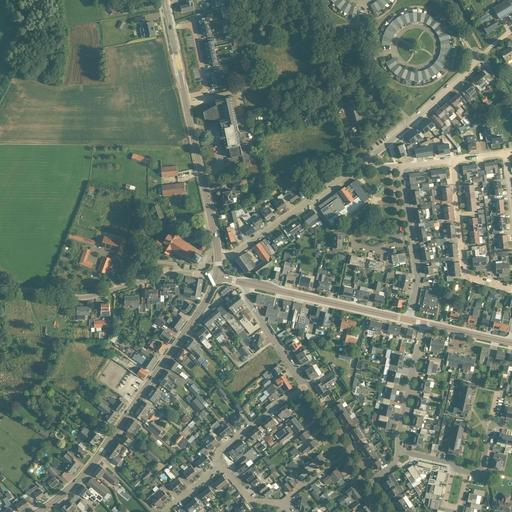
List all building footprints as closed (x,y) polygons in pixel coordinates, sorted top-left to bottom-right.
[(196,0),(195,0),(186,3),(186,4),(181,6),(182,8),(182,9),(181,9),(181,12),(182,12),(183,12),(198,9),(196,0)] [(340,10),(345,3),(344,2),(345,1),(343,0),(337,0),(334,3),(336,5),(337,7),(340,10)] [(376,1),(377,2),(382,9),(383,7),(383,8),(385,6),(388,2),(384,0),(378,0),(376,2),(376,1)] [(511,12),(511,0),(502,0),(501,1),(502,3),(493,8),(500,20),(511,12)] [(348,14),(351,6),(350,6),(350,5),(349,4),(348,4),(346,3),(346,2),(345,3),(340,10),(342,11),(344,12),(348,14)] [(382,9),(377,2),(375,3),(375,2),(373,3),(373,4),(371,5),(370,5),(374,13),(377,12),(378,11),(382,9)] [(357,17),(357,16),(358,7),(358,8),(356,8),(356,7),(355,6),(351,6),(352,5),(351,5),(351,6),(348,14),(351,15),(352,15),(357,16),(357,17)] [(414,22),(417,22),(417,21),(418,13),(418,12),(417,12),(417,9),(413,10),(413,13),(409,13),(410,21),(412,21),(412,22),(414,22)] [(407,23),(410,22),(410,23),(411,23),(410,21),(409,13),(408,13),(407,14),(404,15),(400,16),(404,24),(405,23),(406,24),(407,23)] [(420,22),(423,23),(424,22),(426,14),(424,14),(422,13),(418,13),(417,21),(419,21),(418,22),(420,22)] [(199,19),(200,25),(209,23),(208,17),(211,17),(210,14),(204,15),(205,18),(199,19)] [(430,25),(434,18),(435,17),(434,18),(433,17),(430,16),(426,14),(424,22),(425,23),(426,24),(429,25),(429,26),(430,25)] [(396,19),(393,21),(398,27),(400,27),(402,26),(404,24),(404,25),(405,25),(404,24),(400,16),(399,17),(396,19)] [(498,27),(497,26),(494,19),(493,20),(491,16),(481,22),(483,26),(487,33),(493,29),(493,30),(498,27)] [(140,22),(141,28),(144,28),(146,37),(146,38),(155,36),(155,35),(154,30),(153,27),(152,22),(146,23),(145,21),(146,21),(145,17),(135,19),(136,23),(140,22)] [(432,28),(434,30),(435,29),(441,24),(442,23),(441,23),(441,24),(440,22),(438,21),(434,18),(430,25),(431,26),(431,27),(432,28)] [(398,27),(393,21),(392,21),(393,22),(392,23),(391,23),(390,25),(387,28),(394,33),(395,31),(396,32),(397,31),(399,28),(399,29),(399,28),(398,27)] [(441,24),(435,29),(436,30),(435,31),(436,33),(436,32),(438,35),(438,36),(439,35),(446,31),(447,31),(446,31),(445,30),(445,29),(444,27),(441,24)] [(210,28),(201,30),(202,35),(206,35),(207,38),(213,36),(212,33),(211,33),(210,28)] [(394,33),(387,28),(386,28),(387,28),(386,30),(385,32),(383,36),(391,39),(392,37),(393,38),(393,36),(394,33),(395,34),(395,33),(394,33)] [(450,39),(449,39),(449,38),(448,35),(446,31),(439,35),(440,36),(439,37),(439,38),(441,41),(440,41),(440,42),(441,41),(449,40),(450,39)] [(391,42),(392,39),(391,39),(383,36),(383,37),(383,38),(382,41),(382,45),(381,45),(391,46),(390,45),(390,44),(391,44),(391,42)] [(205,48),(214,46),(213,41),(214,41),(213,38),(207,39),(208,42),(204,43),(205,48)] [(449,40),(441,41),(442,43),(441,43),(441,45),(441,48),(442,48),(450,48),(451,48),(450,48),(450,46),(450,44),(449,40)] [(507,63),(511,60),(511,49),(511,47),(501,53),(507,63)] [(450,48),(442,48),(442,50),(441,49),(440,51),(441,51),(440,54),(439,54),(441,55),(448,57),(449,57),(448,57),(449,55),(449,53),(450,48)] [(439,57),(437,60),(438,61),(445,65),(445,66),(445,65),(445,64),(446,64),(447,61),(448,57),(441,55),(440,56),(439,56),(438,57),(439,57)] [(218,62),(216,57),(207,59),(208,64),(212,64),(213,67),(219,65),(218,62)] [(385,63),(386,63),(387,64),(386,64),(388,66),(391,70),(396,64),(396,63),(395,61),(393,58),(394,58),(385,63)] [(445,65),(438,61),(437,62),(436,61),(435,63),(433,65),(432,65),(433,66),(439,72),(439,73),(439,72),(440,71),(442,69),(445,65)] [(394,73),(397,76),(402,69),(401,68),(401,67),(400,66),(397,64),(398,64),(398,63),(396,64),(391,70),(390,70),(391,70),(392,71),(394,73)] [(432,78),(432,77),(433,76),(435,75),(439,72),(433,66),(432,67),(432,66),(430,67),(428,69),(427,69),(428,70),(431,77),(432,78)] [(210,72),(211,77),(220,75),(219,70),(220,70),(219,67),(213,68),(214,71),(210,72)] [(491,75),(492,75),(494,78),(497,77),(494,73),(489,67),(486,70),(491,75)] [(402,69),(397,76),(398,76),(399,76),(399,77),(401,78),(401,77),(405,79),(408,72),(407,71),(407,70),(405,69),(402,68),(403,68),(402,68),(402,69)] [(414,81),(415,73),(413,73),(413,72),(411,71),(408,71),(409,70),(408,70),(408,72),(405,79),(405,80),(406,79),(407,80),(410,80),(414,81)] [(424,70),(421,71),(421,72),(423,80),(423,81),(423,80),(425,80),(427,79),(431,77),(428,70),(426,70),(424,70)] [(419,81),(423,80),(421,72),(420,72),(420,71),(418,72),(415,72),(415,71),(415,73),(414,81),(414,82),(414,81),(416,81),(419,81)] [(487,85),(491,81),(494,79),(489,74),(487,76),(483,72),(479,75),(484,81),(487,85)] [(480,85),(484,81),(479,75),(474,80),(471,82),(474,88),(476,86),(480,91),(483,89),(480,85)] [(221,81),(212,83),(213,88),(219,87),(220,90),(226,89),(226,85),(223,86),(221,81)] [(343,86),(346,91),(352,87),(349,82),(343,86)] [(471,96),(473,94),(476,92),(474,89),(470,83),(464,88),(468,93),(464,96),(468,102),(472,98),(471,96)] [(459,93),(454,97),(459,103),(462,101),(464,104),(466,102),(459,93)] [(450,101),(457,110),(459,108),(457,105),(459,103),(454,97),(450,101)] [(244,167),(251,166),(247,145),(240,146),(238,138),(240,137),(239,131),(237,132),(235,125),(236,125),(230,98),(229,98),(222,100),(216,101),(217,106),(215,107),(213,108),(211,109),(212,109),(210,109),(210,110),(208,110),(208,111),(206,111),(206,112),(204,112),(205,120),(207,119),(208,120),(210,119),(210,120),(212,119),(212,120),(214,119),(214,120),(216,120),(218,120),(220,120),(221,125),(223,125),(223,127),(225,136),(224,136),(225,139),(227,149),(229,148),(231,158),(242,155),(244,167)] [(353,125),(362,122),(359,112),(360,112),(359,112),(359,109),(359,108),(358,109),(358,106),(358,105),(356,99),(346,102),(353,125)] [(447,103),(441,108),(448,116),(454,112),(447,103)] [(308,113),(307,107),(296,110),(297,115),(308,113)] [(451,124),(447,120),(450,118),(448,116),(441,108),(436,113),(440,118),(435,122),(439,126),(442,130),(443,132),(445,134),(446,135),(449,132),(446,129),(451,124)] [(457,112),(455,113),(454,114),(460,121),(463,119),(463,118),(457,111),(457,112)] [(482,123),(487,120),(484,114),(480,116),(478,114),(477,114),(482,123)] [(424,122),(430,129),(435,126),(429,119),(424,122)] [(472,125),(474,129),(481,124),(479,120),(472,125)] [(430,129),(424,122),(420,126),(426,133),(430,129)] [(467,124),(466,124),(461,128),(458,129),(461,134),(470,128),(467,124)] [(501,137),(492,139),(490,129),(491,129),(491,128),(485,129),(487,143),(492,142),(492,144),(503,143),(503,137),(501,137)] [(351,135),(350,135),(352,141),(359,139),(357,133),(354,134),(353,130),(349,131),(351,135)] [(415,130),(411,133),(417,140),(421,137),(415,130)] [(412,144),(417,140),(411,133),(407,137),(412,144)] [(467,137),(467,140),(469,150),(477,149),(476,143),(478,141),(475,136),(467,137)] [(396,154),(404,150),(402,145),(394,148),(396,154)] [(404,150),(396,154),(398,159),(406,156),(404,150)] [(148,165),(151,159),(133,153),(131,160),(148,165)] [(486,174),(497,173),(497,168),(498,168),(497,162),(485,164),(486,174)] [(471,175),(476,175),(478,174),(476,165),(463,167),(464,174),(465,181),(470,180),(469,174),(471,174),(471,175)] [(177,166),(161,168),(158,169),(158,175),(162,175),(162,177),(178,175),(177,166)] [(427,173),(428,180),(432,180),(446,178),(446,177),(445,169),(431,171),(431,172),(427,173)] [(418,184),(418,182),(418,181),(424,180),(423,173),(409,175),(410,183),(411,183),(411,185),(411,189),(418,188),(418,184)] [(244,187),(242,180),(230,183),(232,190),(244,187)] [(351,186),(346,189),(349,193),(354,190),(356,193),(359,197),(363,203),(369,198),(365,192),(366,190),(365,189),(363,190),(359,184),(356,180),(350,184),(350,185),(351,186)] [(162,186),(163,196),(186,193),(184,183),(162,186)] [(286,194),(283,196),(285,198),(288,196),(290,200),(292,202),(299,197),(296,193),(295,192),(298,190),(294,185),(289,189),(290,189),(285,192),(286,194)] [(439,186),(436,187),(429,188),(430,197),(434,196),(433,190),(435,190),(439,189),(439,186)] [(319,206),(321,210),(328,220),(331,224),(350,214),(349,213),(364,203),(363,203),(359,197),(354,200),(354,199),(351,196),(349,193),(346,189),(346,188),(345,187),(344,188),(343,188),(340,190),(339,191),(338,192),(339,192),(336,195),(335,194),(326,201),(325,202),(319,206)] [(430,191),(429,188),(417,188),(418,191),(411,193),(412,199),(423,197),(423,194),(422,191),(430,191)] [(239,189),(223,193),(225,199),(223,200),(224,201),(223,201),(223,202),(222,202),(223,203),(223,204),(224,204),(224,205),(237,202),(236,195),(240,194),(239,189)] [(488,196),(488,199),(491,199),(495,198),(495,196),(502,195),(502,189),(494,190),(494,193),(489,193),(490,196),(488,196)] [(279,201),(274,204),(276,207),(279,211),(287,206),(285,203),(282,200),(285,198),(283,196),(282,194),(277,197),(279,201)] [(421,204),(424,203),(424,199),(423,197),(412,199),(413,205),(421,204)] [(267,209),(262,213),(267,220),(274,215),(271,210),(274,208),(270,203),(265,206),(267,209)] [(158,205),(153,207),(153,208),(154,211),(154,212),(156,215),(156,216),(157,219),(157,220),(158,220),(162,218),(163,218),(158,205)] [(490,214),(491,216),(498,216),(497,213),(504,213),(503,206),(496,207),(496,211),(491,211),(492,214),(490,214)] [(245,208),(235,211),(237,218),(242,217),(248,226),(243,229),(245,232),(247,234),(248,236),(258,229),(257,227),(259,226),(263,223),(258,217),(259,216),(256,213),(255,214),(254,214),(253,215),(252,217),(251,217),(245,208)] [(313,210),(303,218),(307,224),(308,224),(310,228),(311,227),(320,221),(323,225),(326,223),(322,216),(319,219),(318,217),(318,216),(314,211),(313,210)] [(234,211),(229,212),(231,223),(237,222),(234,211)] [(427,218),(426,215),(415,217),(416,224),(424,222),(424,225),(434,224),(434,221),(424,222),(424,218),(427,218)] [(498,218),(498,216),(491,216),(491,217),(486,217),(487,220),(491,220),(492,222),(495,221),(495,225),(505,224),(505,218),(498,218)] [(289,228),(288,228),(289,228),(289,229),(290,231),(292,233),(293,234),(298,230),(301,233),(306,230),(303,226),(302,227),(298,221),(298,222),(297,222),(296,221),(293,225),(289,227),(289,228)] [(417,230),(419,236),(429,234),(428,228),(435,227),(434,224),(424,225),(425,228),(417,230)] [(492,234),(495,234),(499,233),(499,231),(506,230),(505,224),(495,225),(495,229),(493,229),(493,231),(492,231),(492,234)] [(224,229),(224,230),(225,234),(228,243),(235,241),(230,227),(224,229)] [(157,238),(153,244),(162,249),(161,250),(169,255),(170,255),(171,256),(174,252),(180,256),(186,259),(195,265),(196,262),(200,264),(201,263),(204,257),(201,255),(203,252),(201,251),(202,250),(203,250),(204,250),(206,247),(205,246),(203,244),(201,245),(200,247),(200,249),(200,250),(194,247),(182,239),(183,236),(184,235),(183,234),(183,233),(175,228),(173,230),(172,230),(171,232),(172,233),(170,235),(169,234),(165,241),(164,242),(161,240),(159,239),(157,238)] [(281,231),(271,238),(274,242),(274,243),(276,244),(282,240),(282,241),(286,238),(283,235),(281,231)] [(345,233),(333,232),(333,242),(342,243),(342,239),(344,239),(345,233)] [(70,234),(68,239),(94,246),(96,241),(70,234)] [(287,235),(292,242),(296,239),(294,236),(293,237),(291,234),(288,236),(287,235)] [(420,242),(427,241),(427,237),(430,237),(429,234),(419,236),(420,242)] [(496,236),(495,234),(492,234),(493,234),(487,235),(487,236),(488,236),(488,239),(493,238),(493,239),(499,239),(499,243),(507,242),(506,235),(496,236)] [(101,236),(99,245),(102,246),(102,247),(117,251),(122,252),(126,239),(120,238),(119,241),(101,236)] [(253,248),(258,255),(262,262),(268,269),(275,264),(273,261),(278,257),(275,252),(274,252),(270,246),(268,243),(265,239),(253,248)] [(342,245),(342,243),(333,242),(332,251),(344,252),(344,245),(342,245)] [(433,252),(432,248),(437,247),(437,246),(437,243),(431,243),(428,244),(428,247),(421,248),(422,254),(433,252)] [(83,250),(78,263),(92,269),(94,263),(87,260),(91,250),(83,247),(82,250),(83,250)] [(399,263),(406,262),(409,261),(407,251),(401,252),(401,253),(398,254),(399,263)] [(246,252),(236,260),(246,274),(253,269),(259,276),(268,269),(262,262),(256,266),(251,260),(246,252)] [(285,252),(283,260),(290,261),(291,257),(292,257),(293,254),(285,252)] [(423,261),(431,259),(430,256),(433,255),(433,252),(422,254),(423,261)] [(346,264),(355,266),(357,257),(355,256),(355,254),(349,253),(346,264)] [(386,261),(385,271),(388,270),(388,268),(397,266),(396,264),(399,263),(398,254),(395,254),(394,253),(388,254),(386,261)] [(103,256),(98,271),(107,274),(112,259),(103,256)] [(361,257),(357,257),(355,266),(359,266),(358,271),(364,273),(368,257),(361,256),(361,257)] [(486,257),(479,258),(481,270),(485,270),(484,265),(487,265),(486,262),(489,262),(489,256),(486,256),(486,257)] [(368,268),(375,270),(377,261),(373,260),(374,258),(368,257),(364,273),(367,273),(368,268)] [(384,272),(385,271),(386,261),(380,260),(380,262),(377,261),(375,270),(384,272)] [(285,261),(282,275),(287,276),(288,275),(288,272),(289,272),(291,263),(285,261)] [(439,261),(433,262),(431,262),(432,266),(424,267),(425,274),(433,273),(432,269),(440,267),(439,261)] [(496,265),(496,264),(492,264),(493,270),(496,270),(497,273),(499,273),(499,277),(503,276),(502,265),(496,265)] [(460,275),(459,268),(447,270),(448,276),(447,276),(447,282),(453,281),(453,276),(460,275)] [(402,281),(409,282),(410,277),(402,275),(402,272),(396,270),(395,273),(399,274),(398,281),(402,281)] [(287,277),(286,282),(294,284),(295,280),(297,281),(299,274),(289,272),(288,272),(288,275),(287,276),(287,277)] [(330,292),(331,287),(332,284),(324,282),(325,275),(317,273),(316,280),(319,281),(317,289),(330,292)] [(301,277),(299,285),(309,287),(310,282),(314,283),(315,277),(308,275),(308,278),(301,277)] [(184,295),(183,297),(184,297),(191,299),(191,295),(192,295),(200,297),(203,280),(195,278),(194,278),(187,277),(186,277),(185,282),(186,282),(188,282),(188,284),(193,285),(192,289),(185,288),(184,295)] [(373,289),(372,296),(376,296),(374,302),(382,304),(384,296),(379,295),(380,290),(382,283),(375,281),(373,289)] [(409,282),(402,281),(401,288),(408,289),(409,282)] [(169,284),(169,294),(170,294),(170,295),(172,295),(172,294),(172,292),(175,292),(175,295),(179,295),(179,292),(179,284),(176,284),(169,284)] [(223,296),(231,289),(228,285),(220,292),(223,296)] [(353,289),(346,287),(343,295),(351,297),(353,289)] [(369,295),(372,296),(373,289),(367,287),(366,291),(360,290),(358,298),(368,300),(368,301),(369,295)] [(398,290),(393,288),(392,289),(390,289),(389,296),(392,297),(392,293),(397,294),(398,290)] [(423,306),(421,305),(419,312),(426,313),(431,290),(426,289),(423,306)] [(431,290),(426,313),(436,315),(438,308),(434,308),(436,297),(431,296),(432,290),(431,290)] [(228,302),(227,304),(238,318),(246,328),(251,334),(260,327),(256,330),(254,327),(255,327),(254,326),(250,321),(254,318),(250,312),(249,310),(246,307),(247,306),(241,298),(242,298),(239,294),(237,294),(234,297),(230,299),(230,300),(228,302)] [(258,294),(256,303),(268,306),(265,317),(269,317),(273,318),(277,319),(277,318),(279,310),(277,310),(278,307),(279,300),(275,299),(276,298),(258,294)] [(125,305),(125,306),(133,306),(133,307),(139,307),(139,304),(139,297),(125,297),(125,302),(125,305)] [(406,301),(395,299),(393,306),(403,308),(403,305),(405,306),(406,301)] [(278,307),(277,310),(279,310),(277,318),(286,320),(288,314),(288,313),(289,308),(290,309),(292,302),(284,300),(284,301),(283,305),(283,308),(278,307)] [(182,307),(180,310),(182,311),(186,314),(188,311),(189,312),(193,306),(187,302),(186,301),(182,307)] [(238,335),(238,334),(243,341),(248,337),(243,330),(246,328),(238,318),(227,304),(226,302),(224,304),(217,309),(222,315),(224,317),(238,335)] [(294,302),(290,321),(293,321),(292,328),(297,329),(304,331),(305,324),(304,324),(307,313),(308,314),(309,309),(302,308),(303,304),(294,302)] [(102,311),(101,311),(101,316),(110,316),(110,311),(110,304),(101,304),(102,311)] [(77,315),(77,320),(83,321),(83,320),(86,320),(86,316),(90,316),(90,307),(77,307),(77,315)] [(316,316),(320,316),(321,308),(315,307),(313,315),(311,314),(310,317),(316,319),(316,316)] [(472,316),(469,315),(468,322),(476,324),(478,317),(477,317),(479,309),(474,308),(472,316)] [(216,310),(210,315),(214,321),(215,320),(216,320),(219,324),(224,320),(221,316),(222,315),(217,309),(216,310)] [(461,317),(462,312),(462,311),(461,310),(460,310),(459,310),(458,310),(457,311),(457,312),(451,311),(449,318),(458,320),(459,316),(461,317)] [(174,311),(171,315),(175,319),(182,325),(186,320),(186,319),(174,311)] [(503,321),(503,320),(503,319),(503,317),(501,317),(500,320),(495,318),(496,314),(497,311),(493,311),(491,322),(494,322),(493,328),(501,330),(503,321)] [(326,331),(327,330),(328,327),(329,328),(331,320),(328,319),(329,314),(326,313),(326,312),(323,312),(323,313),(323,312),(319,329),(320,330),(326,331)] [(210,315),(202,321),(209,329),(213,326),(211,324),(216,320),(215,320),(214,321),(210,315)] [(488,327),(490,320),(487,319),(488,316),(483,315),(483,318),(482,318),(481,325),(488,327)] [(170,317),(167,322),(178,330),(179,330),(178,330),(182,325),(175,319),(175,320),(170,317)] [(157,319),(154,323),(161,328),(164,324),(157,319)] [(349,334),(350,332),(351,326),(355,327),(356,322),(352,321),(342,319),(340,328),(346,329),(343,341),(347,342),(347,344),(356,346),(357,339),(349,338),(350,335),(349,334)] [(503,319),(503,320),(503,321),(501,330),(508,331),(509,326),(510,326),(511,322),(508,321),(508,320),(503,319)] [(365,331),(368,332),(368,334),(374,335),(374,334),(375,331),(377,322),(371,320),(370,326),(366,325),(365,331)] [(375,331),(374,334),(383,336),(385,329),(381,329),(383,323),(377,322),(375,331)] [(385,329),(383,336),(389,337),(393,338),(393,335),(395,326),(389,325),(388,330),(385,329)] [(197,333),(196,334),(201,339),(201,340),(200,341),(201,342),(203,344),(208,349),(211,346),(209,344),(208,345),(205,341),(208,340),(204,336),(205,335),(209,332),(208,330),(204,326),(204,327),(204,326),(203,326),(201,328),(201,329),(202,329),(200,330),(199,330),(197,332),(197,333)] [(221,326),(212,333),(216,338),(224,332),(225,332),(221,326)] [(395,326),(393,335),(396,336),(396,338),(399,339),(402,340),(403,334),(400,333),(401,327),(395,326)] [(162,328),(158,334),(158,335),(168,342),(168,341),(169,341),(171,340),(170,338),(171,338),(172,337),(172,336),(167,333),(168,332),(166,330),(166,331),(162,328)] [(403,334),(402,340),(407,341),(409,338),(412,339),(412,338),(414,338),(415,334),(413,333),(414,330),(408,329),(407,334),(403,334)] [(277,335),(279,338),(287,333),(285,330),(277,335)] [(228,337),(224,332),(216,339),(220,343),(228,337)] [(114,333),(109,340),(114,343),(119,336),(114,333)] [(313,342),(315,335),(306,333),(306,336),(309,341),(313,342)] [(251,340),(248,337),(243,341),(248,347),(250,345),(251,344),(252,344),(253,344),(257,351),(264,347),(260,341),(263,339),(260,335),(252,340),(252,341),(251,340)] [(191,337),(184,346),(195,354),(194,355),(193,356),(198,360),(201,356),(203,354),(198,350),(194,346),(197,342),(191,337)] [(432,351),(434,352),(436,352),(439,340),(432,338),(430,346),(433,346),(432,351)] [(149,341),(146,346),(148,347),(149,348),(146,351),(150,354),(151,354),(152,354),(155,349),(156,349),(162,354),(167,346),(161,342),(159,344),(154,340),(154,341),(153,341),(152,343),(149,341)] [(439,340),(436,352),(438,353),(440,353),(441,348),(444,349),(445,341),(439,340)] [(297,344),(295,341),(289,345),(293,351),(302,346),(299,342),(297,344)] [(135,354),(132,358),(143,365),(150,370),(158,359),(152,354),(151,354),(150,354),(146,351),(142,349),(137,345),(134,349),(143,355),(148,358),(147,360),(142,357),(138,354),(137,355),(135,354)] [(250,353),(244,346),(240,349),(246,357),(250,353)] [(177,356),(177,357),(181,360),(181,361),(188,352),(187,352),(182,348),(177,356)] [(485,355),(489,356),(490,350),(482,348),(479,360),(483,361),(485,355)] [(390,353),(389,358),(391,359),(394,359),(404,361),(405,357),(405,356),(400,355),(400,352),(394,350),(391,350),(390,353)] [(296,356),(299,361),(306,356),(303,351),(296,356)] [(498,362),(503,363),(505,353),(498,351),(496,359),(499,360),(498,362)] [(191,353),(189,356),(194,361),(196,364),(199,362),(196,359),(191,353)] [(449,366),(451,367),(453,367),(456,354),(449,353),(447,361),(450,361),(449,366)] [(453,367),(455,368),(457,368),(458,363),(461,364),(462,356),(456,354),(453,367)] [(302,366),(309,361),(306,356),(299,361),(302,366)] [(462,369),(464,370),(466,370),(469,357),(462,356),(461,364),(463,364),(462,369)] [(466,370),(468,370),(470,371),(471,366),(474,367),(476,359),(469,357),(466,370)] [(391,359),(389,367),(391,367),(397,369),(397,366),(402,367),(403,366),(404,361),(394,359),(391,359)] [(426,359),(425,366),(437,369),(438,367),(438,365),(433,364),(434,361),(426,359)] [(169,367),(180,375),(183,371),(182,370),(179,368),(177,366),(179,364),(174,360),(169,367)] [(274,373),(276,376),(282,372),(278,366),(272,370),(273,371),(269,373),(271,375),(274,373)] [(305,370),(308,375),(316,371),(312,366),(305,370)] [(437,371),(437,369),(425,366),(423,373),(431,375),(431,372),(436,373),(437,371)] [(388,370),(387,375),(400,378),(401,374),(401,373),(396,372),(397,369),(391,367),(389,367),(388,370)] [(341,377),(336,368),(333,370),(338,378),(341,377)] [(132,369),(131,371),(132,372),(135,374),(135,373),(138,375),(138,374),(144,378),(148,372),(142,369),(139,373),(135,370),(132,369)] [(168,382),(170,380),(173,383),(174,383),(177,385),(180,382),(176,379),(177,378),(167,370),(162,376),(168,382)] [(308,375),(308,376),(311,381),(319,376),(316,371),(308,375)] [(325,387),(336,380),(337,379),(332,372),(322,378),(325,381),(315,387),(321,395),(323,398),(332,393),(329,389),(327,390),(325,387)] [(276,389),(279,388),(283,385),(283,384),(288,381),(284,375),(276,380),(279,385),(276,387),(273,384),(266,390),(270,394),(276,389)] [(387,375),(386,381),(387,381),(387,384),(393,385),(394,383),(398,384),(399,383),(400,378),(387,375)] [(168,382),(162,376),(158,382),(171,392),(170,392),(175,396),(177,394),(176,393),(177,392),(169,385),(167,383),(168,382)] [(434,379),(432,378),(428,377),(427,380),(422,379),(420,385),(430,387),(431,382),(433,382),(434,379)] [(262,384),(265,387),(271,382),(268,379),(262,384)] [(283,385),(279,388),(283,395),(288,392),(287,391),(292,388),(288,381),(283,384),(283,385)] [(384,383),(382,392),(383,392),(396,395),(397,391),(397,390),(397,389),(392,388),(393,385),(387,384),(384,383)] [(199,390),(194,384),(189,388),(194,395),(199,390)] [(429,393),(430,387),(420,385),(419,391),(424,392),(424,395),(430,396),(430,394),(429,393)] [(462,392),(471,394),(472,389),(463,387),(460,386),(459,392),(462,392)] [(169,399),(167,397),(164,394),(155,387),(147,397),(156,404),(161,398),(164,401),(164,400),(167,402),(169,399)] [(267,410),(272,406),(278,402),(276,400),(279,398),(278,397),(276,392),(271,395),(272,395),(269,397),(272,402),(265,407),(267,410)] [(379,397),(378,400),(383,401),(389,402),(390,399),(395,400),(395,399),(396,395),(383,392),(382,398),(379,397)] [(416,403),(425,405),(426,399),(429,400),(430,396),(424,395),(423,398),(418,397),(416,403)] [(120,412),(121,410),(126,404),(120,399),(118,401),(113,398),(112,397),(109,400),(115,405),(114,407),(120,412)] [(194,401),(191,404),(198,413),(205,407),(197,398),(194,401)] [(209,398),(203,404),(206,407),(212,401),(209,398)] [(338,405),(333,408),(336,413),(341,410),(344,408),(342,405),(344,403),(341,398),(336,401),(338,405)] [(118,414),(108,407),(110,404),(103,399),(101,402),(102,402),(98,407),(107,414),(114,419),(118,415),(118,414)] [(144,401),(140,408),(145,412),(147,410),(150,413),(153,409),(150,407),(151,406),(144,401)] [(376,402),(375,408),(379,409),(383,410),(392,412),(393,407),(393,406),(390,405),(388,405),(389,402),(383,401),(382,404),(380,403),(376,402)] [(238,413),(231,419),(237,427),(245,421),(239,413),(243,410),(237,403),(233,407),(238,413)] [(420,410),(420,413),(426,414),(427,411),(428,411),(429,405),(425,405),(416,403),(415,408),(420,410)] [(285,406),(281,409),(288,418),(290,417),(288,414),(290,412),(285,406)] [(343,413),(338,416),(342,421),(350,415),(352,414),(350,411),(348,408),(346,406),(344,408),(341,410),(343,413)] [(140,408),(134,415),(145,424),(149,419),(146,417),(150,413),(147,410),(145,412),(140,408)] [(281,409),(276,413),(282,420),(284,418),(286,420),(288,418),(281,409)] [(380,415),(379,418),(385,419),(386,416),(391,417),(391,416),(392,412),(383,410),(382,415),(380,415)] [(146,417),(149,419),(152,422),(153,420),(156,417),(150,413),(146,417)] [(414,414),(412,420),(421,422),(422,423),(424,417),(425,417),(426,414),(420,413),(419,416),(414,414)] [(97,421),(102,426),(104,423),(105,424),(108,421),(111,424),(111,423),(114,419),(107,414),(104,418),(102,416),(99,419),(99,418),(97,421)] [(350,415),(342,421),(345,426),(350,423),(352,426),(357,422),(354,417),(351,418),(350,415)] [(272,416),(267,420),(275,429),(277,428),(274,425),(277,423),(272,416)] [(284,429),(275,436),(276,437),(278,439),(299,422),(294,417),(288,422),(286,424),(287,426),(289,428),(285,431),(284,429)] [(377,426),(378,426),(381,427),(385,428),(385,431),(390,432),(392,425),(391,425),(392,423),(388,423),(385,422),(385,419),(379,418),(378,423),(377,426)] [(141,431),(139,430),(142,426),(132,419),(125,428),(137,437),(141,431)] [(158,436),(161,433),(164,435),(166,432),(164,430),(153,420),(152,422),(148,427),(158,436)] [(267,420),(263,423),(268,430),(271,428),(273,431),(275,429),(267,420)] [(454,426),(455,426),(464,428),(464,429),(465,423),(455,421),(454,426)] [(223,423),(221,425),(229,434),(230,433),(232,431),(225,422),(223,423)] [(299,422),(278,439),(278,440),(280,442),(281,443),(293,434),(294,433),(292,431),(294,430),(293,430),(294,429),(295,430),(297,433),(303,428),(299,422)] [(354,429),(349,432),(352,437),(362,430),(359,425),(357,422),(352,426),(354,429)] [(214,426),(211,429),(217,436),(220,434),(223,438),(224,438),(226,436),(229,434),(221,425),(220,425),(216,428),(214,426)] [(100,437),(93,431),(92,433),(85,427),(83,431),(82,430),(78,437),(83,441),(85,438),(87,439),(94,445),(100,437)] [(258,427),(254,431),(261,440),(263,439),(263,438),(261,436),(264,434),(262,432),(258,427)] [(213,435),(208,439),(214,446),(218,442),(215,438),(217,436),(211,429),(209,431),(211,433),(213,435)] [(39,433),(47,438),(49,435),(41,430),(39,433)] [(362,430),(352,437),(356,442),(360,439),(362,442),(368,439),(366,436),(367,435),(364,430),(363,431),(362,430)] [(254,431),(249,434),(255,441),(257,439),(260,442),(261,440),(254,431)] [(299,436),(293,441),(295,444),(297,442),(299,445),(310,436),(306,431),(300,437),(299,436)] [(415,433),(413,439),(422,441),(423,441),(425,435),(426,436),(426,433),(421,431),(420,434),(415,433)] [(159,439),(152,434),(149,437),(155,443),(159,439)] [(498,438),(496,444),(500,445),(501,443),(506,444),(508,435),(503,434),(501,439),(498,438)] [(181,435),(176,441),(179,444),(184,438),(181,435)] [(131,449),(137,441),(132,437),(130,439),(126,436),(121,441),(131,449)] [(184,438),(179,444),(184,449),(190,443),(184,438)] [(202,440),(199,442),(201,444),(203,447),(206,445),(209,449),(214,446),(208,439),(204,442),(202,440)] [(365,445),(360,448),(363,453),(371,448),(369,446),(371,444),(370,443),(368,439),(362,442),(365,445)] [(301,450),(298,452),(302,456),(304,454),(307,451),(308,453),(311,450),(318,445),(313,440),(301,450)] [(127,449),(121,446),(122,445),(116,441),(112,447),(118,451),(117,452),(121,456),(122,456),(127,449)] [(234,448),(228,452),(231,456),(229,457),(233,461),(234,459),(236,462),(244,455),(242,453),(240,455),(238,452),(246,446),(241,441),(234,447),(234,448)] [(84,445),(81,442),(79,444),(78,445),(80,446),(75,452),(83,459),(86,454),(87,452),(82,448),(84,445)] [(119,467),(122,463),(123,462),(121,460),(120,458),(121,456),(117,452),(118,451),(112,447),(107,455),(113,460),(111,461),(119,467)] [(295,447),(290,452),(293,456),(299,451),(295,447)] [(204,448),(199,452),(203,456),(201,458),(207,465),(211,461),(208,457),(210,455),(207,451),(206,450),(204,448)] [(371,448),(363,453),(366,459),(371,455),(373,459),(379,455),(380,454),(381,454),(378,450),(376,452),(376,451),(375,450),(373,451),(371,448)] [(157,462),(159,458),(149,450),(147,454),(148,455),(146,457),(151,461),(153,459),(157,462)] [(79,464),(72,459),(74,456),(68,451),(62,458),(69,464),(65,468),(72,474),(79,464)] [(320,454),(303,465),(306,470),(317,463),(319,466),(326,462),(325,461),(321,454),(320,454)] [(493,458),(491,468),(499,470),(500,466),(502,460),(505,461),(507,456),(498,454),(497,458),(494,458),(493,458)] [(375,462),(370,465),(374,470),(377,468),(378,470),(381,467),(382,467),(381,466),(382,465),(380,462),(382,460),(379,455),(373,459),(375,462)] [(195,460),(192,462),(196,467),(197,467),(199,465),(202,469),(207,465),(201,458),(199,456),(195,460)] [(241,464),(236,468),(241,473),(248,467),(246,464),(249,462),(244,456),(239,461),(240,461),(242,463),(241,464)] [(293,461),(288,465),(292,470),(297,466),(293,461)] [(418,464),(414,467),(417,472),(420,470),(429,472),(431,472),(431,470),(433,465),(430,464),(418,461),(418,463),(418,464)] [(185,463),(183,465),(185,467),(185,468),(186,468),(193,477),(193,476),(197,473),(192,467),(190,468),(188,466),(187,466),(185,463)] [(120,482),(107,471),(100,465),(93,473),(99,479),(102,475),(117,486),(120,482)] [(403,471),(411,484),(416,481),(415,480),(420,476),(420,475),(417,472),(414,467),(414,466),(413,465),(407,468),(409,471),(410,472),(405,475),(405,473),(403,471)] [(433,465),(431,470),(438,472),(436,480),(440,481),(442,481),(444,482),(446,473),(444,473),(442,472),(443,467),(445,468),(447,468),(433,465)] [(59,482),(56,478),(55,477),(58,474),(51,466),(47,469),(51,474),(48,477),(47,476),(43,480),(47,484),(48,483),(53,488),(56,485),(56,486),(59,484),(58,483),(59,482)] [(251,473),(245,477),(249,482),(250,481),(257,476),(260,473),(255,466),(254,467),(249,471),(251,473)] [(186,472),(183,474),(189,480),(193,477),(186,468),(185,468),(185,467),(183,469),(184,469),(186,472)] [(336,469),(323,480),(326,485),(329,483),(330,483),(333,485),(335,484),(337,482),(342,478),(343,477),(336,469)] [(155,478),(148,470),(141,477),(148,485),(155,478)] [(170,472),(165,472),(166,472),(169,476),(171,479),(172,479),(172,480),(179,488),(184,485),(178,478),(177,479),(175,480),(173,477),(174,476),(172,474),(171,472),(170,472)] [(221,478),(218,480),(223,487),(223,486),(225,489),(230,485),(228,483),(227,481),(229,479),(225,473),(224,474),(222,475),(223,476),(222,477),(221,478)] [(257,476),(250,481),(253,485),(254,485),(259,481),(260,483),(265,480),(262,475),(260,473),(257,476)] [(287,477),(285,479),(287,482),(292,489),(297,485),(296,484),(293,480),(292,480),(295,478),(291,474),(287,477)] [(387,481),(383,484),(387,489),(388,489),(389,487),(391,490),(396,487),(399,485),(396,479),(392,482),(390,477),(389,477),(386,480),(387,481)] [(94,490),(100,495),(104,498),(109,492),(92,478),(90,480),(89,479),(88,481),(89,482),(87,484),(93,489),(94,490)] [(133,485),(135,487),(142,480),(141,478),(133,485)] [(429,478),(428,484),(432,485),(435,485),(433,494),(441,496),(443,487),(441,486),(439,486),(440,481),(436,480),(429,478)] [(172,483),(169,485),(175,492),(179,488),(172,480),(172,479),(171,479),(170,480),(170,481),(172,483)] [(213,483),(211,485),(215,490),(217,488),(219,490),(223,487),(218,480),(214,484),(213,483)] [(262,486),(258,489),(261,493),(262,493),(263,492),(269,488),(269,487),(267,485),(269,484),(265,480),(260,483),(262,486)] [(282,481),(278,484),(281,488),(284,487),(288,492),(292,489),(287,482),(285,484),(282,481)] [(27,492),(32,500),(35,497),(37,500),(44,495),(40,490),(38,488),(37,488),(36,485),(27,492)] [(92,492),(83,485),(78,492),(77,492),(81,495),(82,496),(84,497),(86,494),(89,497),(89,496),(94,501),(95,502),(97,499),(100,502),(101,501),(104,498),(94,490),(92,492)] [(159,489),(155,492),(158,496),(163,502),(164,501),(165,501),(166,500),(169,497),(165,493),(165,492),(167,490),(163,485),(159,489)] [(208,489),(204,491),(209,498),(214,494),(216,496),(218,494),(215,490),(211,485),(208,486),(209,488),(208,489)] [(347,494),(338,500),(341,505),(343,504),(346,502),(344,499),(357,491),(353,485),(345,491),(347,493),(347,494)] [(389,493),(388,493),(390,496),(390,495),(392,497),(393,497),(395,496),(396,498),(401,495),(400,494),(404,491),(399,485),(396,487),(391,490),(389,491),(388,492),(389,493)] [(269,488),(263,492),(266,497),(275,490),(274,489),(273,488),(272,489),(270,487),(269,487),(269,488)] [(321,496),(319,497),(320,498),(323,501),(326,499),(334,492),(331,488),(326,493),(325,492),(323,494),(321,496)] [(475,504),(476,503),(477,495),(480,496),(484,497),(486,491),(470,488),(474,489),(473,494),(469,493),(467,502),(471,503),(475,504)] [(199,494),(196,496),(201,501),(203,500),(204,501),(209,498),(204,491),(201,494),(200,495),(199,494)] [(357,491),(344,499),(346,502),(349,500),(352,503),(361,497),(357,491)] [(19,502),(23,509),(29,505),(27,502),(28,501),(30,503),(33,501),(32,500),(27,492),(25,493),(29,496),(24,499),(22,495),(20,497),(22,500),(19,502)] [(151,495),(146,499),(150,504),(153,502),(157,506),(158,507),(160,504),(161,504),(162,503),(163,502),(158,496),(155,492),(151,495)] [(430,508),(438,510),(438,509),(440,501),(436,500),(437,495),(441,496),(432,494),(426,492),(425,498),(429,499),(432,499),(430,508)] [(398,501),(395,503),(396,504),(395,505),(398,508),(406,503),(403,498),(404,497),(402,494),(401,495),(396,498),(398,501)] [(510,496),(504,494),(502,501),(499,500),(497,508),(510,511),(511,503),(508,503),(510,496)] [(194,500),(190,503),(195,509),(196,509),(198,511),(201,510),(205,506),(201,501),(196,496),(194,498),(195,499),(194,500)] [(242,501),(238,505),(240,507),(243,511),(246,511),(250,509),(246,505),(248,503),(244,497),(241,499),(242,499),(243,501),(242,501)] [(302,497),(295,503),(299,508),(300,507),(303,511),(304,511),(310,508),(302,497)] [(83,511),(79,507),(72,499),(71,500),(72,500),(70,502),(69,501),(69,502),(65,505),(62,509),(64,511),(83,511)] [(12,502),(19,511),(23,509),(19,502),(16,504),(14,501),(12,502)] [(2,507),(0,508),(2,511),(11,511),(10,510),(13,508),(10,502),(4,506),(6,509),(4,510),(2,507)] [(354,505),(351,507),(354,511),(357,508),(361,505),(358,502),(354,505)] [(182,507),(181,508),(183,511),(196,511),(198,511),(196,509),(195,509),(190,503),(186,506),(185,505),(182,507)] [(406,503),(398,508),(400,511),(401,511),(404,511),(405,511),(409,511),(413,510),(411,507),(410,508),(406,503)] [(475,504),(471,503),(470,508),(466,507),(465,511),(473,511),(474,509),(477,509),(477,510),(481,510),(483,505),(476,503),(475,504)]
